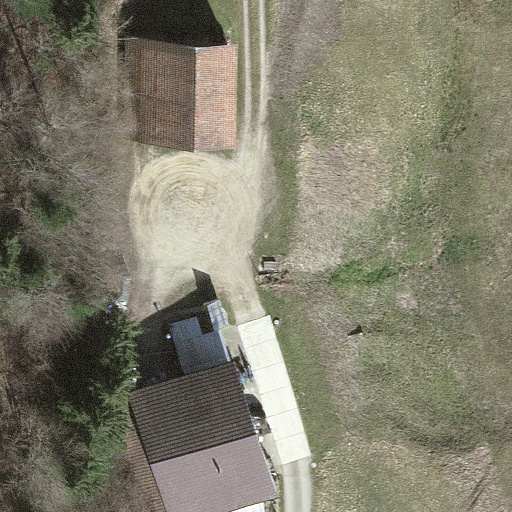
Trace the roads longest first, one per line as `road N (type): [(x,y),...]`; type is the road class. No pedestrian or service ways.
road 1 (track): [(256,0),(262,142),(237,263)]
road 2 (track): [(300,511),(300,469),(237,263)]
